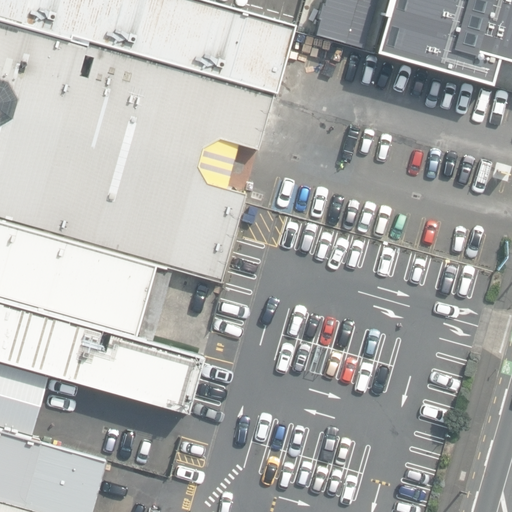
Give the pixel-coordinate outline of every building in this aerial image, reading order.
[(221,0),(0,0),(0,17),(277,96),(298,23),(294,22),(221,0)] [(511,0),(319,0),(311,30),(486,80),(493,52),(511,57),(511,0)] [(277,96),(0,17),(0,218),(172,267),(224,282),(277,96)] [(0,218),(0,296),(153,338),(172,267),(0,218)] [(0,296),(0,357),(47,370),(187,408),(202,351),(153,338),(0,296)] [(47,370),(0,357),(0,420),(31,429),(47,370)] [(93,511),(108,458),(0,429),(0,511),(204,511),(201,511),(189,508),(188,511),(93,511)]
